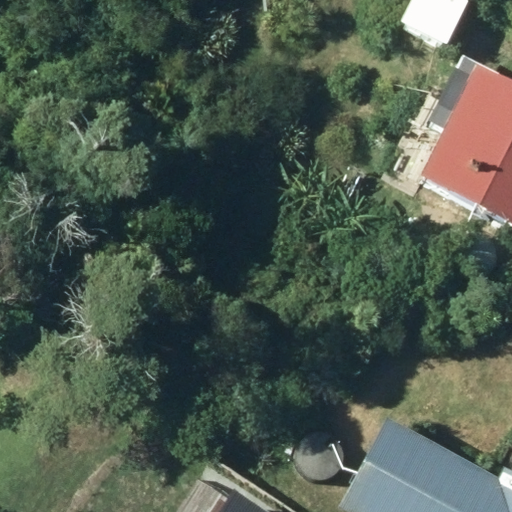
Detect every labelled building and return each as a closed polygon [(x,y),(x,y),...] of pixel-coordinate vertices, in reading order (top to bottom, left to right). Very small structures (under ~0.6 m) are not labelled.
[(462,5),(452,0),(405,0),(393,27),(441,50),(462,5)] [(511,79),(474,61),(451,108),(439,103),(430,119),(442,125),(418,173),(511,219),(511,79)] [(370,204),(355,236),(386,250),(401,218),(370,204)] [(205,407),(244,432),(260,405),(221,382),(205,407)] [(340,503),(355,511),(511,511),(511,468),(504,464),(496,479),(387,417),(340,503)] [(297,473),(303,478),(310,482),(317,483),(325,482),(332,478),(337,472),(340,464),(340,457),(338,449),(333,443),(327,438),(320,436),(312,437),(305,439),(299,444),(295,451),(293,458),(294,466),(297,473)]
